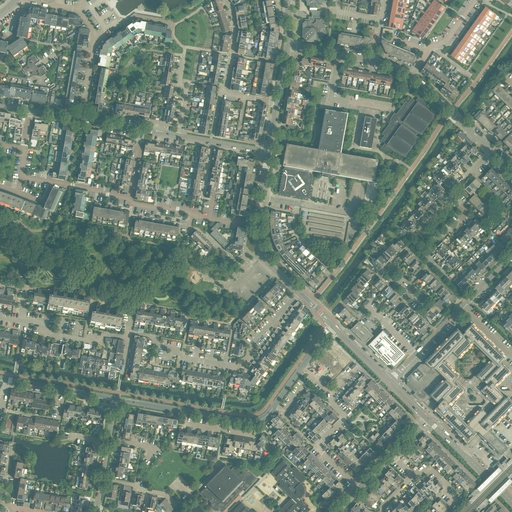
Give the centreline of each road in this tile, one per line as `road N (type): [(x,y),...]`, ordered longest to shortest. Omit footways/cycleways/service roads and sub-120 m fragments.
road 1 (residential): [(251,345),(242,366),(156,351),(159,338),(129,332)]
road 2 (residential): [(128,337),(84,340),(44,332),(46,323),(0,320)]
road 3 (residential): [(359,488),(315,446),(346,415),(331,392)]
road 4 (residential): [(255,225),(129,199)]
